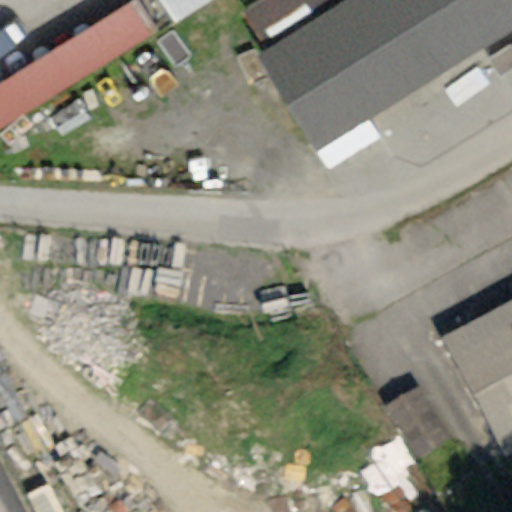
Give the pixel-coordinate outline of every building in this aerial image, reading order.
[(136,0),(135,0),(0,84),(0,130),(157,33),(136,0)] [(157,0),(174,26),(216,0),(157,0)] [(267,51),(348,0),(261,0),(243,12),(267,51)] [(511,0),(348,0),(267,51),(257,58),(317,153),(511,30),(511,0)] [(511,299),(440,337),(506,464),(511,460),(511,299)]
